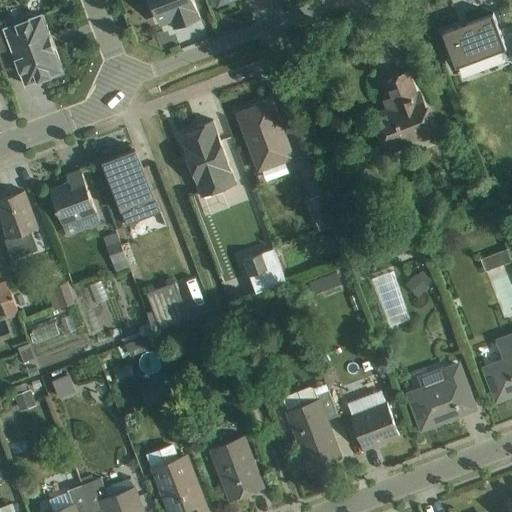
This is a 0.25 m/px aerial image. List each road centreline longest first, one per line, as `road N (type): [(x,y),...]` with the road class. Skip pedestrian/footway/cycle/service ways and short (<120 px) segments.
road 1 (residential): [(124,82),(344,0)]
road 2 (residential): [(511,442),(328,511)]
road 3 (residential): [(0,146),(72,119),(124,82)]
